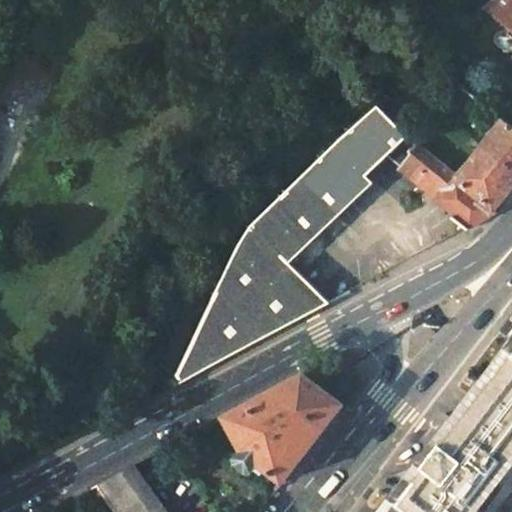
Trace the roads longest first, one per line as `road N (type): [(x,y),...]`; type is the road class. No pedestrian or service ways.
road 1 (primary): [(338,333),(35,492)]
road 2 (primary): [(322,494),(511,254)]
road 3 (secondary): [(322,494),(383,396),(391,364),(375,336),(338,333)]
road 4 (primary): [(511,235),(338,333)]
